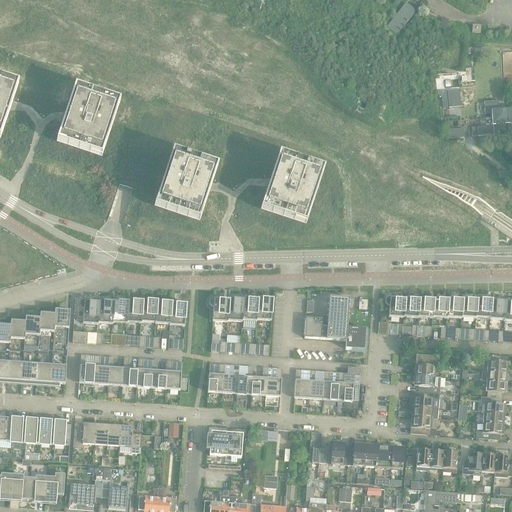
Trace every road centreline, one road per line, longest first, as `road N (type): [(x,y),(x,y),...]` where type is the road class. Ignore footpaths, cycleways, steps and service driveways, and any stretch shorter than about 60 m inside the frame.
road 1 (unknown): [(0,16),(325,145),(419,255)]
road 2 (residential): [(195,415),(370,425),(373,339)]
road 3 (residential): [(0,403),(195,415)]
road 4 (tertiary): [(195,259),(377,256)]
road 5 (residential): [(373,339),(511,348)]
road 6 (residential): [(0,303),(94,280),(103,252)]
